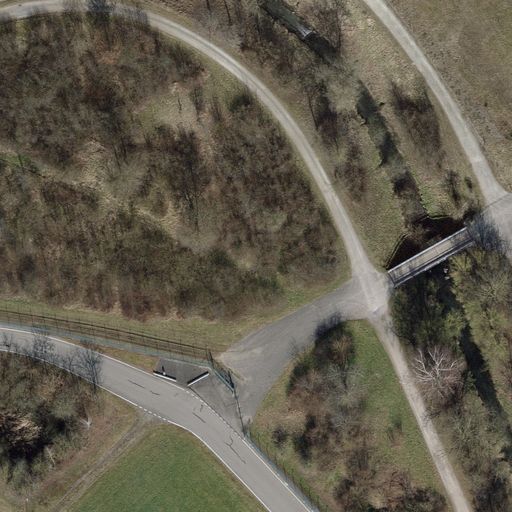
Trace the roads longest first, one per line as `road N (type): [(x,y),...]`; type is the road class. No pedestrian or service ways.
road 1 (track): [(0,16),(101,7),(159,21),(236,68),(291,126),(375,288),(464,511)]
road 2 (track): [(0,315),(245,361)]
road 3 (track): [(376,0),(450,93),(511,201)]
